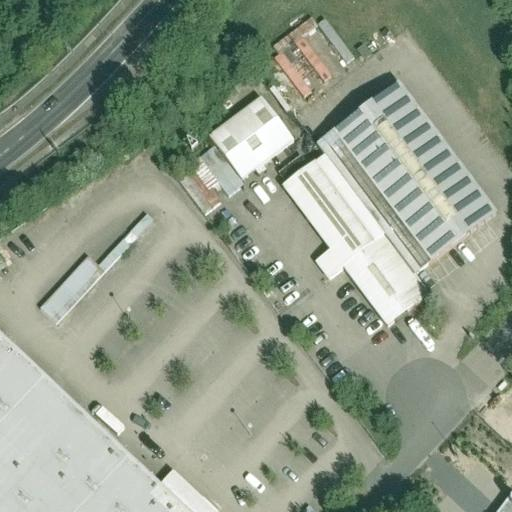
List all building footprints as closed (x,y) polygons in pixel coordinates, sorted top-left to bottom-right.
[(311,25),(272,49),(287,74),(314,58),(302,38),(315,31),(311,25)] [(329,159),(286,191),(334,256),(321,266),(333,281),(345,272),(387,328),(426,299),(414,283),(495,221),(398,93),(322,150),(329,159)] [(221,151),(184,178),(212,216),(250,187),(246,182),(298,143),(265,100),(212,139),(221,151)] [(57,327),(103,275),(87,261),(41,313),(57,327)] [(220,511),(177,472),(165,485),(0,333),(0,511),(220,511)] [(511,511),(511,498),(501,511),(511,511)]
